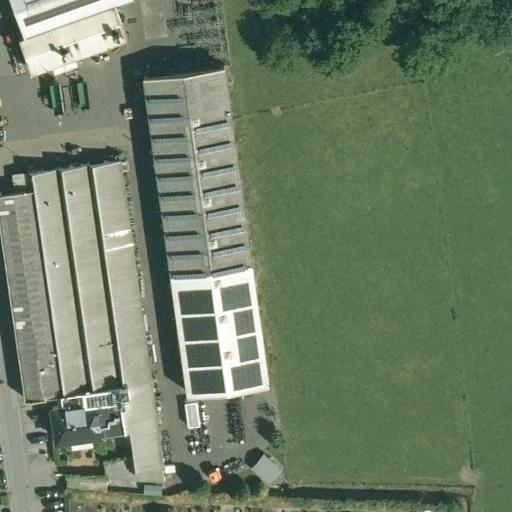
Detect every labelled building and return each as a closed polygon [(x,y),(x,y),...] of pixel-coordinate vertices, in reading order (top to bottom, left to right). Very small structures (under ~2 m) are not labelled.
[(13,0),(26,34),(115,2),(119,0),(13,0)] [(26,34),(20,37),(32,71),(127,36),(115,2),(26,34)] [(225,63),(144,75),(188,394),(269,383),(225,63)] [(120,159),(28,172),(30,189),(0,193),(0,224),(25,400),(63,394),(65,406),(98,402),(99,412),(109,411),(111,423),(101,425),(103,433),(125,430),(129,458),(130,470),(162,465),(120,159)] [(65,406),(53,408),(57,440),(77,437),(77,443),(87,441),(86,436),(103,433),(101,425),(111,423),(109,411),(99,412),(98,402),(65,406)] [(254,468),(272,484),(285,468),(267,453),(254,468)] [(129,458),(104,462),(106,478),(106,479),(107,479),(132,480),(130,470),(129,458)] [(162,465),(130,470),(132,480),(165,482),(162,465)] [(106,478),(67,475),(67,477),(67,489),(107,491),(107,479),(106,479),(106,478)]
